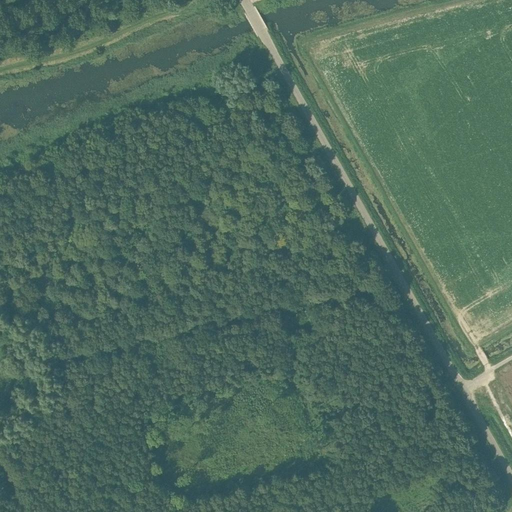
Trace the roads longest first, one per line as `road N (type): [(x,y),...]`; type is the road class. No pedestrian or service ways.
road 1 (unknown): [(320,511),(411,484),(432,454),(428,403),(254,77),(278,63)]
road 2 (unclassified): [(511,477),(242,0)]
